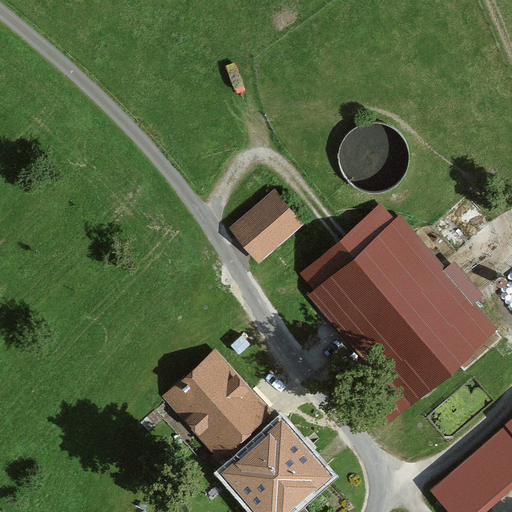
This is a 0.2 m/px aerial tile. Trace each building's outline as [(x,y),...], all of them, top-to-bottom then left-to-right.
[(297,230),(270,197),(230,230),(256,262),(297,230)] [(491,331),(386,203),(296,276),(401,404),(491,331)] [(261,415),(213,358),(161,402),(210,459),(261,415)] [(477,511),(511,482),(511,420),(431,489),(450,511),(477,511)] [(280,511),(318,480),(273,427),(218,473),(251,511),(280,511)]
